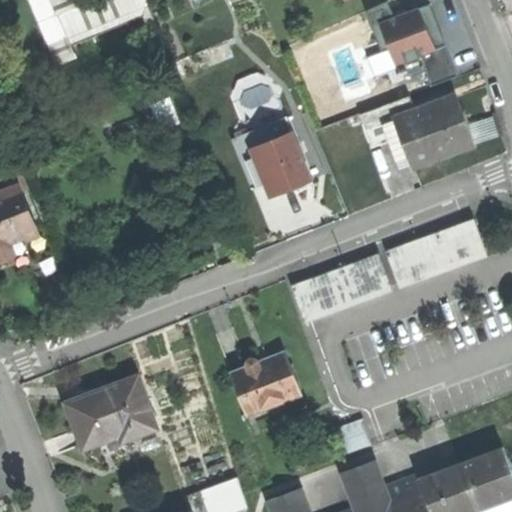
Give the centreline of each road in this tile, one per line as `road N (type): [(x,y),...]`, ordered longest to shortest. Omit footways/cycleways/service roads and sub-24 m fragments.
road 1 (residential): [(511,170),(278,252),(191,304),(0,380)]
road 2 (residential): [(0,395),(50,511)]
